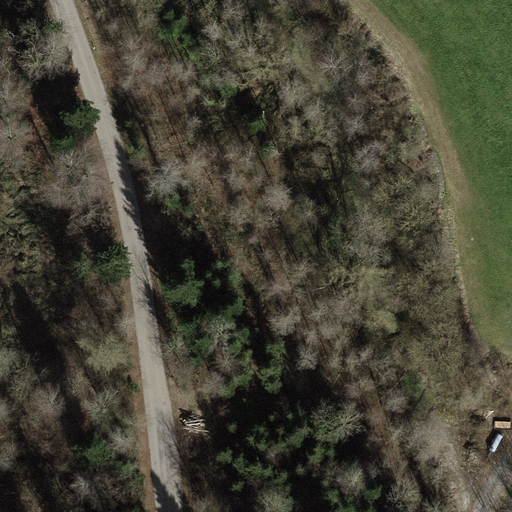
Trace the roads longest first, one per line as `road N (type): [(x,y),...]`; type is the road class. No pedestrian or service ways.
road 1 (unclassified): [(62,0),(129,214),(171,511)]
road 2 (track): [(357,0),(412,67),(470,205)]
